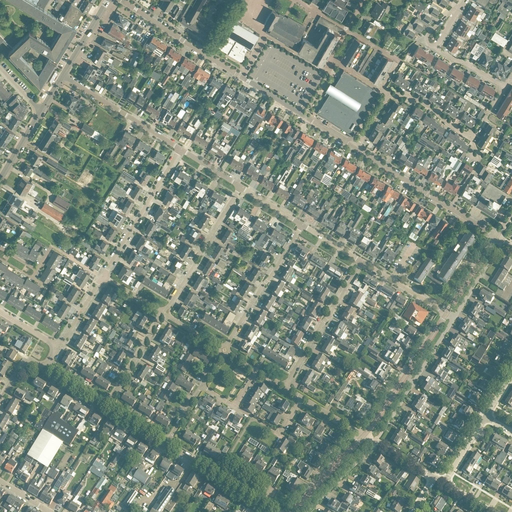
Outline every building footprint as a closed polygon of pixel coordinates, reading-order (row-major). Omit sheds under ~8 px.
[(58,60),(76,29),(68,24),(57,17),(37,5),(38,3),(45,7),(48,0),(10,0),(58,29),(52,39),(54,40),(51,45),(29,32),(13,47),(11,49),(9,52),(8,56),(40,90),(57,63),(50,59),(52,57),(56,59),(58,60)] [(69,0),(72,2),(87,12),(93,2),(89,0),(82,0),(81,4),(75,0),(69,0)] [(168,12),(170,9),(175,0),(163,0),(164,0),(160,7),(168,12)] [(171,15),(176,18),(185,3),(179,0),(175,0),(170,9),(173,11),(171,15)] [(186,25),(187,26),(205,37),(209,32),(193,22),(205,0),(190,0),(182,15),(179,21),(182,23),(183,23),(186,25)] [(348,9),(344,6),(334,0),(333,0),(327,0),(326,2),(324,1),(321,7),(335,15),(341,19),(348,9)] [(477,0),(476,3),(489,11),(492,12),(495,6),(494,5),(491,9),(479,2),(480,1),(484,4),(486,0),(491,0),(496,2),(496,0),(477,0)] [(497,9),(501,12),(505,5),(503,5),(505,2),(506,0),(502,0),(503,0),(497,9)] [(511,3),(511,0),(506,0),(505,2),(503,5),(505,5),(501,12),(505,15),(511,3)] [(418,1),(416,4),(417,5),(424,9),(436,16),(439,11),(440,12),(442,9),(432,2),(431,3),(428,8),(425,6),(425,5),(418,1)] [(87,12),(72,2),(71,3),(69,7),(70,7),(67,13),(79,21),(81,18),(79,17),(81,13),(83,14),(85,11),(87,12)] [(377,3),(371,13),(379,18),(384,10),(387,12),(391,6),(384,2),(382,5),(377,3)] [(472,5),(468,10),(481,18),(482,16),(481,14),(485,9),(477,4),(475,7),(472,5)] [(417,5),(415,7),(422,12),(420,15),(417,13),(416,15),(428,23),(431,18),(432,19),(434,16),(436,16),(424,9),(417,5)] [(272,10),(270,13),(264,24),(271,28),(269,32),(294,47),(306,27),(288,17),(287,18),(279,13),(279,14),(272,10)] [(481,18),(468,10),(465,16),(468,18),(467,20),(475,25),(478,20),(476,17),(477,16),(480,18),(481,18)] [(68,24),(69,22),(74,25),(75,23),(77,24),(79,21),(67,13),(65,15),(60,12),(57,17),(68,24)] [(119,14),(115,21),(123,26),(121,29),(121,31),(128,35),(134,24),(131,22),(128,19),(119,14)] [(298,51),(319,63),(322,65),(338,36),(339,37),(341,33),(341,32),(343,29),(320,16),(315,24),(325,30),(316,45),(305,38),(299,48),(299,49),(298,51)] [(259,34),(235,18),(226,34),(228,35),(222,45),(221,44),(218,48),(218,47),(240,60),(240,61),(241,61),(242,60),(243,59),(243,54),(242,53),(243,51),(244,52),(246,48),(250,50),(259,34)] [(408,25),(420,32),(423,27),(424,28),(426,25),(416,18),(412,24),(409,22),(408,25)] [(366,20),(360,30),(371,37),(372,37),(371,36),(377,27),(375,25),(369,22),(366,20)] [(462,20),(459,26),(471,33),(467,31),(469,29),(472,30),(475,25),(467,20),(466,22),(462,20)] [(118,26),(113,23),(108,33),(124,43),(128,35),(121,31),(121,29),(118,27),(118,26)] [(420,32),(408,25),(403,33),(412,39),(415,34),(416,35),(418,31),(420,32)] [(471,33),(459,26),(456,31),(459,33),(458,36),(465,41),(468,36),(470,35),(471,33)] [(505,46),(509,39),(495,31),(491,39),(505,46)] [(0,42),(2,40),(11,49),(13,47),(4,39),(0,34),(0,42)] [(160,41),(153,36),(150,41),(147,39),(142,47),(145,49),(146,46),(153,51),(160,41)] [(453,36),(449,42),(458,47),(459,45),(462,46),(465,41),(458,36),(456,38),(453,36)] [(354,37),(351,42),(360,47),(363,42),(354,37)] [(140,54),(135,52),(127,48),(105,38),(101,45),(109,50),(111,46),(116,48),(121,50),(120,51),(128,56),(130,53),(133,55),(132,58),(138,61),(140,54)] [(478,57),(480,54),(484,47),(487,43),(483,40),(480,45),(474,54),(478,57)] [(161,55),(167,45),(160,41),(153,51),(159,55),(160,56),(161,55)] [(358,52),(360,47),(351,42),(349,46),(358,52)] [(458,47),(449,42),(446,47),(449,49),(448,52),(456,56),(459,51),(457,49),(458,47)] [(470,52),(474,54),(480,45),(476,42),(470,52)] [(349,46),(346,51),(355,56),(358,52),(349,46)] [(416,57),(418,58),(423,49),(422,48),(418,46),(414,54),(417,56),(416,57)] [(100,47),(96,53),(103,57),(103,58),(107,60),(109,57),(105,55),(107,52),(100,47)] [(485,53),(487,50),(484,47),(480,54),(483,56),(479,62),(479,63),(479,64),(482,65),(486,67),(492,57),(485,53)] [(176,51),(176,50),(172,48),(171,48),(165,56),(168,58),(166,62),(168,64),(169,62),(176,51)] [(423,49),(418,58),(422,61),(428,51),(427,51),(428,50),(425,48),(425,49),(423,49)] [(177,61),(181,55),(176,51),(169,62),(168,64),(165,68),(167,69),(167,68),(168,68),(170,65),(171,65),(175,59),(177,61)] [(352,61),(355,56),(346,51),(343,56),(352,61)] [(430,52),(428,51),(422,61),(427,64),(426,66),(429,68),(431,64),(434,59),(433,58),(433,57),(432,56),(433,55),(430,53),(430,52)] [(103,57),(96,53),(92,60),(99,64),(101,62),(102,62),(105,64),(107,60),(103,58),(103,57)] [(157,63),(157,64),(163,56),(161,55),(160,56),(159,55),(154,62),(153,64),(155,65),(157,63)] [(380,59),(389,65),(392,60),(383,55),(380,59)] [(352,61),(343,56),(342,57),(341,57),(340,59),(341,59),(340,60),(349,66),(350,65),(351,66),(353,62),(354,62),(352,61)] [(183,72),(190,61),(185,57),(181,63),(182,63),(180,67),(179,69),(183,72)] [(115,58),(111,63),(118,67),(121,62),(115,58)] [(137,62),(138,61),(132,58),(131,59),(129,63),(135,66),(137,62)] [(434,59),(431,64),(437,68),(436,69),(438,70),(443,61),(438,58),(437,60),(434,59)] [(386,70),(389,65),(380,59),(377,64),(386,70)] [(192,70),(196,64),(190,61),(183,72),(186,74),(189,68),(192,70)] [(448,64),(443,61),(438,70),(440,72),(441,74),(444,76),(446,73),(449,68),(447,66),(448,64)] [(493,68),(491,70),(497,74),(503,64),(503,63),(502,65),(497,61),(496,63),(493,61),(490,66),(493,68)] [(97,77),(102,69),(98,67),(97,69),(90,64),(86,70),(93,75),(94,74),(97,77)] [(375,69),(384,74),(386,70),(377,64),(375,69)] [(509,67),(503,64),(497,74),(498,73),(503,76),(504,75),(505,75),(506,72),(509,67)] [(107,69),(111,72),(113,73),(115,74),(117,72),(108,66),(107,69)] [(204,70),(199,66),(194,74),(197,76),(199,77),(204,70)] [(451,78),(453,80),(459,70),(454,67),(452,69),(449,68),(446,73),(444,76),(450,80),(451,78)] [(199,77),(205,81),(210,74),(208,72),(208,71),(205,69),(204,70),(199,77)] [(381,79),(384,74),(375,69),(372,73),(381,79)] [(96,79),(92,77),(93,75),(86,70),(83,75),(94,82),(96,79)] [(153,70),(150,75),(157,80),(161,75),(153,70)] [(319,108),(316,113),(347,132),(351,134),(352,135),(355,130),(354,130),(355,129),(360,121),(365,113),(368,107),(376,96),(376,97),(379,92),(346,71),(343,70),(341,74),(341,75),(339,78),(334,85),(334,86),(333,87),(332,88),(333,88),(331,91),(331,90),(330,92),(329,93),(320,108),(319,108)] [(413,81),(416,76),(419,71),(416,70),(411,79),(413,81)] [(464,73),(459,70),(453,80),(455,81),(456,83),(460,85),(462,82),(465,77),(462,75),(464,73)] [(419,71),(416,76),(413,81),(416,82),(418,80),(422,73),(419,71)] [(397,77),(394,81),(400,85),(405,76),(398,72),(396,75),(396,76),(397,77)] [(167,73),(161,82),(164,84),(170,76),(167,73)] [(369,78),(378,84),(381,79),(372,73),(369,78)] [(184,85),(190,76),(187,74),(181,83),(184,85)] [(469,87),(475,77),(470,74),(467,78),(465,77),(462,82),(464,84),(467,86),(469,87)] [(193,78),(190,76),(184,85),(186,87),(187,87),(193,78)] [(207,96),(208,93),(218,79),(213,76),(209,83),(211,84),(204,94),(207,96)] [(405,76),(400,85),(405,88),(410,82),(406,79),(407,78),(405,76)] [(477,92),(481,84),(478,83),(480,80),(475,77),(469,87),(467,90),(472,92),(471,93),(474,95),(477,92)] [(218,88),(222,81),(218,79),(208,93),(211,95),(216,88),(218,88)] [(412,88),(418,92),(422,85),(419,83),(420,81),(418,80),(416,82),(412,88)] [(484,86),(481,84),(477,92),(484,96),(490,86),(485,83),(484,86)] [(116,95),(120,97),(124,90),(113,84),(109,90),(116,94),(116,95)] [(219,107),(222,102),(231,87),(226,84),(222,91),(223,92),(216,105),(219,107)] [(423,84),(422,85),(418,92),(423,95),(426,91),(429,93),(433,86),(429,84),(429,85),(428,85),(427,85),(426,86),(423,84)] [(494,92),(495,89),(490,86),(484,96),(486,97),(492,100),(494,97),(491,96),(494,92)] [(226,105),(236,90),(231,87),(222,102),(226,105)] [(9,93),(6,89),(0,94),(5,100),(12,93),(11,92),(9,93)] [(126,99),(131,102),(133,103),(139,94),(140,91),(137,90),(136,92),(132,89),(126,99)] [(441,95),(439,93),(434,102),(440,105),(443,100),(445,101),(452,91),(449,89),(443,98),(440,96),(441,95)] [(455,93),(452,91),(445,101),(448,103),(444,109),(446,111),(445,112),(449,114),(449,113),(454,106),(450,104),(451,102),(449,101),(455,93)] [(244,99),(245,96),(239,92),(237,95),(235,93),(229,103),(237,108),(244,99)] [(437,92),(436,94),(433,92),(428,98),(434,102),(439,93),(437,92)] [(15,96),(13,94),(2,104),(4,106),(15,96)] [(85,104),(84,105),(80,103),(80,104),(78,103),(81,99),(78,97),(74,95),(73,96),(70,94),(67,99),(82,108),(90,113),(93,109),(85,104)] [(139,94),(133,103),(140,107),(145,98),(139,94)] [(21,100),(16,96),(9,103),(16,111),(15,113),(23,118),(29,109),(25,108),(27,105),(21,102),(21,103),(19,102),(21,100)] [(166,107),(170,100),(171,98),(168,96),(163,105),(166,107)] [(249,115),(256,103),(248,98),(247,101),(244,99),(237,108),(249,115)] [(70,109),(73,111),(75,107),(77,108),(77,109),(81,111),(82,108),(67,99),(64,103),(71,108),(70,109)] [(458,112),(460,114),(465,106),(468,101),(465,99),(460,108),(458,106),(457,108),(454,106),(449,113),(455,116),(458,112)] [(502,104),(509,109),(511,104),(504,100),(502,104)] [(144,110),(150,114),(154,108),(151,106),(153,103),(150,101),(144,110)] [(391,108),(396,111),(397,112),(401,105),(395,101),(391,108)] [(471,103),(468,101),(465,106),(460,114),(463,109),(466,111),(471,103)] [(502,104),(499,109),(506,113),(509,109),(502,104)] [(154,108),(150,114),(156,117),(162,108),(159,106),(157,110),(154,108)] [(262,116),(264,112),(263,112),(265,109),(261,106),(261,107),(260,106),(258,108),(256,112),(255,111),(248,122),(254,125),(251,130),(252,131),(255,133),(264,117),(262,116)] [(390,107),(386,113),(392,117),(396,111),(391,108),(390,107)] [(405,118),(404,121),(402,123),(401,124),(405,126),(411,116),(413,118),(414,116),(418,118),(423,111),(416,107),(411,114),(409,113),(405,118)] [(507,120),(505,116),(506,113),(499,109),(496,114),(500,116),(499,118),(505,122),(507,120)] [(166,124),(170,118),(167,116),(170,112),(167,110),(160,120),(163,122),(163,123),(165,124),(166,124)] [(274,114),(272,113),(270,111),(265,118),(270,121),(269,123),(271,124),(272,123),(275,117),(273,116),(274,114)] [(75,112),(73,115),(81,120),(83,117),(75,112)] [(388,123),(392,117),(386,113),(382,120),(388,123)] [(460,119),(466,123),(471,114),(468,113),(467,115),(464,113),(460,119)] [(422,120),(428,124),(432,118),(426,114),(422,120)] [(476,118),(471,114),(466,123),(471,126),(476,118)] [(8,119),(18,125),(21,120),(15,115),(13,118),(12,118),(10,116),(8,119)] [(170,118),(166,124),(172,127),(178,118),(175,116),(173,120),(170,118)] [(2,122),(15,130),(18,125),(8,119),(5,117),(2,122)] [(275,117),(272,123),(271,124),(273,125),(274,124),(278,127),(283,120),(278,117),(277,119),(275,117)] [(55,118),(49,127),(57,132),(61,125),(69,130),(71,125),(64,120),(62,123),(55,118)] [(119,123),(111,118),(101,133),(106,136),(106,135),(105,135),(110,127),(114,130),(116,132),(113,136),(117,138),(124,128),(118,125),(119,123)] [(198,118),(194,125),(197,127),(202,121),(198,118)] [(439,123),(432,118),(428,124),(435,128),(438,124),(439,123)] [(176,130),(182,134),(186,128),(183,126),(185,122),(182,121),(176,130)] [(224,121),(220,127),(223,129),(223,130),(223,131),(224,130),(228,132),(232,126),(224,121)] [(287,134),(291,128),(290,127),(291,125),(286,122),(282,129),(286,131),(285,133),(287,134)] [(385,132),(388,127),(381,123),(380,124),(378,122),(369,137),(373,140),(371,142),(375,144),(383,130),(385,132)] [(85,123),(81,129),(91,135),(95,129),(85,123)] [(496,129),(494,127),(489,123),(484,130),(486,131),(492,135),(493,135),(496,129)] [(444,128),(438,124),(435,128),(433,131),(440,135),(444,128)] [(186,128),(182,134),(188,137),(194,128),(191,126),(189,129),(186,128)] [(228,132),(227,133),(230,134),(232,132),(237,136),(240,131),(232,126),(228,132)] [(0,129),(11,137),(14,133),(6,128),(4,130),(0,127),(0,129)] [(295,137),(299,130),(295,127),(293,129),(291,128),(287,134),(286,136),(286,137),(290,140),(293,136),(295,137)] [(391,129),(388,127),(385,132),(380,140),(383,141),(379,147),(384,151),(390,142),(390,141),(386,139),(386,140),(385,139),(391,129)] [(0,133),(2,134),(1,136),(9,141),(8,141),(11,137),(0,129),(0,133)] [(56,134),(48,129),(38,146),(46,151),(53,139),(58,142),(61,139),(55,135),(56,134)] [(119,141),(124,144),(130,134),(131,133),(128,131),(127,132),(125,130),(119,141)] [(192,140),(198,144),(202,138),(199,136),(201,132),(198,131),(192,140)] [(446,137),(452,141),(456,135),(450,131),(446,137)] [(486,131),(482,137),(488,141),(492,135),(486,131)] [(299,143),(302,145),(308,135),(303,132),(299,138),(301,139),(299,143)] [(130,146),(136,137),(130,134),(124,144),(127,146),(128,144),(130,146)] [(9,141),(1,136),(0,135),(0,144),(5,147),(9,141)] [(102,135),(101,137),(111,144),(113,141),(102,135)] [(310,145),(314,139),(308,135),(302,145),(298,151),(302,154),(306,148),(304,147),(307,143),(310,145)] [(425,145),(428,140),(420,135),(416,142),(424,146),(425,145)] [(463,140),(456,135),(452,141),(459,145),(462,141),(463,140)] [(202,138),(198,144),(204,147),(210,138),(207,136),(205,140),(202,138)] [(398,159),(404,162),(409,154),(406,152),(407,151),(406,145),(404,144),(408,138),(405,136),(404,137),(399,145),(398,147),(403,150),(401,153),(400,156),(398,159)] [(484,147),(488,141),(482,137),(478,143),(484,147)] [(498,143),(497,145),(501,148),(505,141),(501,139),(500,140),(498,143)] [(138,147),(142,149),(146,143),(140,140),(136,146),(134,149),(136,151),(138,147)] [(253,140),(250,145),(254,148),(258,143),(253,140)] [(436,144),(428,140),(425,145),(433,149),(433,148),(436,144)] [(214,141),(208,150),(214,154),(218,148),(220,144),(217,142),(214,141)] [(310,158),(313,160),(322,144),(323,143),(322,144),(317,141),(313,147),(316,148),(310,158)] [(462,141),(459,145),(458,147),(464,151),(468,145),(462,141)] [(118,145),(114,142),(108,152),(112,154),(118,145)] [(393,144),(390,142),(384,151),(390,154),(396,144),(394,142),(393,144)] [(151,147),(146,143),(142,149),(144,151),(142,154),(145,156),(147,153),(151,147)] [(218,148),(214,154),(220,157),(224,152),(226,153),(231,146),(226,143),(224,147),(220,144),(218,148)] [(322,144),(313,160),(312,161),(316,163),(319,157),(322,152),(324,154),(328,148),(325,146),(325,145),(323,143),(322,144)] [(291,146),(284,158),(287,160),(294,148),(291,146)] [(123,156),(126,158),(132,149),(129,147),(123,156)] [(132,149),(126,158),(131,161),(133,162),(136,159),(131,156),(135,151),(132,149)] [(157,151),(154,149),(149,157),(153,160),(155,157),(157,158),(155,161),(160,164),(165,155),(157,151)] [(229,163),(235,166),(240,157),(236,154),(238,151),(235,149),(232,154),(235,156),(234,158),(233,157),(229,163)] [(58,160),(60,156),(52,150),(49,154),(58,160)] [(265,154),(271,158),(274,153),(269,150),(265,154)] [(328,167),(338,152),(335,150),(334,152),(331,150),(327,156),(329,157),(324,165),(328,167)] [(42,157),(34,152),(29,161),(37,165),(42,157)] [(340,153),(338,152),(328,167),(327,169),(331,171),(334,166),(333,165),(336,161),(338,162),(342,157),(339,155),(340,153)] [(407,164),(410,166),(415,158),(409,154),(404,162),(404,163),(406,164),(407,164)] [(490,162),(495,166),(495,165),(497,166),(501,159),(495,155),(490,162)] [(427,158),(419,171),(424,175),(428,170),(425,168),(432,158),(428,156),(427,158)] [(452,161),(449,165),(452,167),(457,159),(458,158),(455,156),(454,157),(452,161)] [(48,157),(46,161),(55,167),(58,163),(48,157)] [(245,162),(247,164),(249,160),(247,159),(246,161),(240,157),(235,166),(240,170),(245,162)] [(299,166),(302,162),(295,157),(292,162),(299,166)] [(419,159),(413,168),(419,171),(427,158),(425,157),(424,158),(422,157),(420,160),(419,159)] [(127,166),(131,161),(126,158),(122,163),(127,166)] [(343,175),(345,172),(351,162),(345,159),(342,165),(345,167),(345,168),(344,168),(341,174),(343,175)] [(428,177),(434,181),(441,168),(445,162),(440,159),(436,165),(438,166),(433,173),(431,172),(428,177)] [(452,167),(452,168),(457,171),(462,162),(457,159),(452,167)] [(309,166),(302,162),(299,166),(306,171),(309,166)] [(353,171),(356,165),(351,162),(345,172),(347,174),(348,171),(351,173),(352,171),(353,171)] [(485,169),(485,170),(491,173),(493,171),(492,170),(495,166),(490,162),(486,170),(485,169)] [(248,167),(245,173),(250,176),(255,168),(256,166),(251,163),(249,166),(248,167)] [(462,168),(470,173),(473,167),(465,163),(462,168)] [(486,166),(480,163),(476,171),(481,174),(486,166)] [(43,171),(35,166),(34,168),(27,164),(23,172),(30,176),(32,171),(41,176),(45,178),(47,174),(43,171)] [(61,165),(59,169),(65,173),(68,169),(61,165)] [(306,171),(313,175),(316,171),(309,166),(306,171)] [(356,186),(357,185),(365,171),(360,167),(356,173),(359,175),(353,184),(356,186)] [(260,171),(255,168),(250,176),(255,179),(260,171),(262,173),(264,170),(262,168),(260,171)] [(441,168),(434,181),(439,184),(443,179),(440,177),(442,174),(444,170),(441,168)] [(140,174),(142,176),(148,179),(151,174),(143,169),(140,174)] [(124,170),(122,173),(135,181),(137,178),(124,170)] [(175,170),(171,177),(180,182),(180,181),(182,179),(185,173),(186,172),(183,170),(182,171),(180,170),(179,172),(175,170)] [(260,182),(265,185),(269,180),(270,178),(268,176),(270,173),(264,170),(262,173),(265,174),(260,182)] [(317,170),(316,171),(313,175),(320,180),(324,174),(317,170)] [(480,177),(483,179),(486,181),(491,173),(485,170),(480,177)] [(86,171),(79,181),(84,184),(91,174),(86,171)] [(367,180),(371,174),(365,171),(357,185),(359,187),(364,179),(367,180)] [(182,179),(180,181),(184,184),(186,185),(183,189),(186,191),(190,185),(187,183),(188,182),(187,182),(190,176),(188,175),(189,174),(186,172),(185,173),(182,179)] [(325,172),(324,174),(320,180),(328,184),(332,177),(325,172)] [(133,184),(135,181),(122,173),(120,176),(133,184)] [(138,180),(145,184),(148,179),(142,176),(140,174),(137,179),(138,180)] [(372,192),(372,191),(379,180),(374,176),(366,188),(369,190),(372,192)] [(19,186),(27,192),(35,196),(36,195),(38,192),(32,188),(31,186),(33,184),(22,178),(18,185),(19,186)] [(486,181),(483,179),(480,183),(483,185),(483,186),(484,187),(485,188),(489,182),(486,181)] [(190,185),(186,191),(188,193),(191,189),(196,192),(198,189),(202,183),(197,180),(193,187),(190,185)] [(265,185),(270,189),(274,183),(269,180),(265,185)] [(379,180),(372,191),(375,192),(378,187),(381,189),(385,183),(379,180)] [(448,190),(454,181),(452,184),(446,181),(443,186),(448,190)] [(455,182),(454,181),(448,190),(449,190),(449,191),(450,192),(451,192),(454,194),(458,188),(457,188),(459,185),(455,182)] [(503,189),(509,192),(511,187),(511,186),(507,183),(503,181),(499,187),(503,189)] [(198,189),(196,192),(202,195),(199,200),(202,202),(206,196),(207,194),(204,192),(207,187),(202,183),(198,189)] [(115,184),(114,187),(124,193),(126,195),(128,193),(126,192),(126,191),(115,184)] [(131,184),(129,187),(132,188),(139,193),(143,188),(137,184),(135,187),(131,184)] [(341,194),(344,189),(337,184),(334,189),(341,194)] [(387,200),(390,195),(394,189),(388,185),(384,191),(388,193),(384,198),(387,200)] [(27,192),(19,186),(16,191),(25,196),(27,192)] [(275,192),(280,195),(284,189),(279,186),(275,192)] [(114,187),(111,191),(122,197),(122,196),(124,193),(114,187)] [(126,191),(126,192),(128,193),(136,198),(139,193),(132,188),(129,187),(126,191)] [(289,192),(284,189),(280,195),(286,198),(289,192)] [(307,213),(310,215),(316,205),(313,203),(318,195),(317,195),(318,191),(316,189),(314,192),(308,202),(310,203),(306,211),(308,212),(307,213)] [(351,194),(344,189),(341,194),(348,198),(351,194)] [(395,198),(399,192),(394,189),(390,195),(387,200),(385,202),(388,204),(393,196),(395,198)] [(460,195),(468,199),(472,193),(468,191),(468,192),(464,189),(460,195)] [(167,194),(166,196),(171,200),(174,201),(175,202),(178,196),(175,193),(174,194),(168,190),(166,193),(167,194)] [(306,200),(301,196),(296,204),(301,208),(306,200),(308,202),(314,192),(311,190),(306,197),(307,197),(306,200)] [(213,202),(215,200),(219,194),(214,191),(210,197),(212,198),(210,201),(213,202)] [(296,192),(290,201),(296,204),(301,196),(301,195),(296,192)] [(13,193),(9,200),(15,204),(19,206),(23,199),(13,193)] [(468,199),(475,204),(478,199),(475,196),(475,195),(472,193),(468,199)] [(224,197),(219,194),(215,200),(213,202),(213,203),(218,206),(217,209),(220,211),(225,203),(222,201),(224,197)] [(358,198),(351,194),(348,198),(355,202),(358,198)] [(399,214),(404,207),(408,200),(406,199),(407,197),(402,194),(398,201),(401,203),(396,212),(399,214)] [(481,194),(478,199),(475,204),(493,216),(497,210),(490,206),(492,202),(488,199),(489,199),(481,194)] [(57,195),(52,203),(66,211),(71,203),(57,195)] [(166,196),(163,201),(171,206),(174,201),(171,200),(166,196)] [(122,198),(121,201),(123,202),(131,207),(134,202),(128,198),(127,197),(125,197),(124,197),(123,199),(122,198)] [(366,200),(363,199),(363,198),(361,202),(358,200),(356,203),(362,207),(364,203),(366,200)] [(411,209),(415,202),(411,200),(410,202),(408,200),(404,207),(406,208),(407,207),(411,209)] [(12,204),(8,201),(2,211),(19,222),(22,218),(12,211),(15,206),(12,204)] [(123,202),(120,207),(122,208),(122,209),(128,212),(131,207),(123,202)] [(45,203),(41,209),(59,221),(63,214),(45,203)] [(364,203),(362,207),(369,212),(371,208),(364,203)] [(390,203),(384,214),(387,216),(393,205),(390,203)] [(317,205),(316,205),(310,215),(311,214),(316,217),(321,210),(319,208),(317,210),(315,208),(317,205)] [(423,207),(419,205),(414,211),(419,214),(418,216),(420,217),(424,211),(422,209),(423,207)] [(160,206),(157,211),(168,218),(169,216),(166,214),(168,211),(160,206)] [(240,219),(245,210),(240,207),(236,213),(234,217),(236,218),(238,214),(241,216),(239,219),(240,219)] [(113,209),(111,213),(113,215),(115,216),(123,220),(126,215),(121,212),(122,211),(118,208),(116,211),(113,209)] [(361,209),(354,221),(351,225),(353,227),(355,228),(365,212),(361,209)] [(247,219),(250,213),(245,210),(240,219),(244,222),(241,227),(245,230),(250,221),(247,219)] [(426,212),(424,211),(420,217),(422,219),(423,217),(428,220),(432,213),(427,210),(426,212)] [(168,218),(157,211),(154,216),(159,220),(161,217),(166,221),(168,218)] [(320,222),(325,225),(329,219),(326,217),(329,213),(326,212),(320,222)] [(402,219),(405,221),(406,222),(411,214),(407,212),(402,219)] [(100,213),(98,215),(110,222),(111,220),(100,213)] [(201,219),(207,222),(210,217),(204,213),(201,219)] [(6,219),(0,215),(0,229),(5,221),(12,226),(14,223),(7,219),(6,219)] [(108,225),(110,222),(98,215),(96,218),(108,225)] [(331,215),(329,219),(325,225),(331,228),(337,218),(334,217),(331,215)] [(391,225),(395,219),(388,215),(385,221),(391,225)] [(440,218),(435,215),(431,221),(433,223),(430,229),(432,231),(440,218)] [(115,216),(112,221),(113,222),(119,226),(123,220),(115,216)] [(257,230),(258,227),(262,221),(257,218),(251,226),(257,230)] [(203,228),(207,222),(201,219),(197,224),(203,228)] [(443,230),(447,222),(442,219),(438,226),(437,226),(431,237),(435,239),(440,232),(439,231),(441,228),(443,230)] [(155,226),(157,224),(150,220),(148,223),(149,224),(148,226),(153,229),(155,230),(157,228),(155,226)] [(24,221),(22,224),(33,231),(35,228),(24,221)] [(262,232),(267,224),(262,221),(258,227),(257,230),(260,232),(261,231),(262,232)] [(341,221),(334,231),(341,235),(346,226),(346,224),(341,221)] [(249,223),(242,234),(248,238),(250,235),(247,234),(251,228),(250,227),(251,225),(249,223)] [(172,230),(166,226),(164,225),(161,224),(159,226),(171,233),(172,230)] [(107,230),(109,231),(114,234),(117,229),(110,225),(108,228),(105,225),(103,228),(107,230)] [(153,229),(148,226),(145,231),(150,234),(153,229)] [(193,227),(189,232),(192,234),(198,237),(201,232),(195,228),(193,227),(193,226),(193,227)] [(353,227),(346,238),(353,242),(357,237),(356,236),(358,235),(360,236),(360,235),(362,232),(355,228),(353,227)] [(228,228),(225,234),(233,239),(235,236),(232,235),(234,232),(228,228)] [(274,228),(272,232),(270,234),(269,237),(271,238),(270,239),(271,239),(269,242),(272,243),(274,239),(279,232),(274,228)] [(361,238),(357,245),(358,245),(363,248),(366,244),(368,245),(371,239),(364,235),(367,230),(364,228),(360,235),(362,237),(361,238)] [(23,230),(20,235),(23,238),(25,235),(29,237),(31,235),(23,230)] [(104,235),(111,240),(114,234),(109,231),(107,230),(104,235)] [(251,240),(248,238),(242,234),(238,232),(236,235),(242,239),(242,238),(247,241),(247,242),(249,243),(251,240)] [(256,243),(259,245),(266,234),(263,232),(256,243)] [(284,235),(279,232),(274,239),(282,244),(285,239),(283,237),(284,235)] [(416,241),(419,236),(412,232),(409,236),(416,241)] [(192,234),(188,239),(194,243),(198,237),(192,234)] [(236,241),(233,239),(225,234),(221,240),(227,243),(229,240),(234,244),(236,241)] [(269,236),(266,234),(259,245),(262,246),(269,236)] [(142,235),(139,240),(148,246),(151,248),(153,246),(148,242),(149,240),(142,235)] [(180,247),(183,248),(189,252),(192,246),(184,241),(185,239),(178,235),(178,236),(181,237),(179,240),(183,242),(180,247)] [(468,236),(469,236),(468,236),(466,239),(465,238),(457,248),(453,254),(454,254),(439,275),(431,269),(434,265),(434,264),(434,265),(427,260),(422,267),(421,266),(421,265),(418,262),(410,271),(413,274),(414,273),(416,276),(414,280),(421,285),(426,277),(440,286),(443,282),(446,285),(445,285),(446,285),(464,258),(466,259),(465,259),(466,257),(467,257),(465,256),(476,241),(475,241),(468,236)] [(437,237),(432,244),(436,247),(440,239),(437,237)] [(82,239),(80,242),(93,250),(94,247),(82,239)] [(71,248),(69,252),(75,256),(78,251),(76,249),(77,246),(74,244),(68,240),(66,245),(71,248)] [(103,240),(100,245),(106,248),(109,243),(103,240)] [(139,240),(136,245),(140,248),(138,250),(143,253),(146,255),(147,256),(149,253),(145,251),(148,246),(139,240)] [(373,241),(367,251),(375,256),(377,253),(377,252),(378,250),(379,248),(380,247),(377,246),(378,244),(376,243),(373,241)] [(13,250),(20,254),(24,247),(18,242),(13,250)] [(94,248),(103,254),(106,248),(100,245),(98,243),(94,248)] [(219,244),(215,249),(224,255),(227,249),(219,244)] [(295,259),(297,260),(304,249),(299,246),(294,255),(297,256),(295,259)] [(26,258),(27,256),(31,250),(24,247),(20,254),(26,258)] [(163,247),(162,249),(174,257),(176,254),(172,252),(167,249),(163,247)] [(385,251),(380,259),(388,264),(393,256),(395,258),(400,250),(397,248),(394,252),(387,247),(384,251),(385,251)] [(32,248),(31,250),(27,256),(30,258),(34,260),(39,253),(32,248)] [(185,257),(189,252),(183,248),(179,254),(185,257)] [(224,255),(215,249),(212,255),(218,259),(219,256),(225,260),(227,257),(224,255)] [(303,267),(307,261),(305,260),(309,253),(304,249),(297,260),(298,258),(302,261),(300,265),(303,267)] [(141,254),(133,250),(130,255),(138,260),(140,261),(141,260),(138,258),(141,254)] [(240,258),(241,255),(242,255),(233,250),(231,253),(240,258)] [(54,251),(50,257),(58,262),(62,256),(54,251)] [(261,257),(267,260),(270,255),(264,251),(261,257)] [(88,257),(97,262),(100,257),(95,254),(93,256),(90,254),(88,257)] [(130,255),(127,260),(135,265),(138,260),(130,255)] [(250,270),(258,275),(261,269),(253,265),(254,263),(248,259),(244,257),(241,255),(240,258),(248,262),(245,267),(250,270)] [(316,268),(317,265),(321,260),(314,256),(309,264),(316,268)] [(48,265),(54,269),(56,270),(59,272),(60,269),(55,266),(58,262),(50,257),(46,264),(48,265)] [(97,262),(88,257),(84,264),(88,266),(89,264),(94,267),(97,262)] [(174,263),(180,267),(183,261),(177,257),(174,263)] [(263,266),(267,260),(261,257),(257,263),(263,266)] [(209,259),(206,265),(212,268),(215,263),(209,259)] [(494,279),(491,284),(499,288),(503,291),(506,287),(501,284),(504,279),(508,273),(511,267),(511,262),(509,261),(506,259),(505,262),(502,267),(501,268),(495,278),(494,279)] [(324,269),(327,264),(321,260),(317,265),(324,269)] [(176,272),(180,267),(174,263),(170,261),(168,265),(171,267),(170,269),(176,272)] [(129,275),(132,270),(124,264),(121,270),(129,275)] [(56,270),(54,269),(48,265),(44,272),(52,276),(56,270)] [(136,265),(134,268),(145,275),(150,267),(147,265),(145,269),(139,265),(139,267),(136,265)] [(212,268),(206,265),(202,271),(208,274),(210,271),(213,273),(215,270),(212,268)] [(327,273),(334,277),(338,270),(332,266),(327,273)] [(232,270),(241,275),(245,278),(247,275),(234,267),(232,270)] [(6,284),(8,280),(13,272),(7,268),(2,276),(6,279),(4,282),(6,284)] [(145,275),(134,268),(133,271),(144,277),(145,275)] [(287,268),(284,273),(293,279),(294,278),(292,277),(295,273),(293,272),(293,271),(287,268)] [(83,270),(80,276),(86,280),(90,274),(83,270)] [(129,275),(121,270),(118,275),(126,280),(129,275)] [(254,281),(258,275),(250,270),(247,276),(254,281)] [(334,277),(337,279),(335,282),(340,285),(344,279),(341,277),(343,274),(338,270),(334,277)] [(297,271),(295,273),(305,280),(305,279),(308,281),(309,279),(297,271)] [(20,276),(13,272),(8,280),(15,284),(20,276)] [(44,272),(40,278),(48,283),(52,276),(44,272)] [(286,282),(290,284),(293,279),(284,273),(283,273),(281,276),(282,276),(280,279),(286,283),(286,282)] [(141,281),(147,285),(151,279),(145,275),(144,277),(141,281)] [(208,280),(200,275),(196,280),(205,285),(207,287),(208,284),(206,283),(208,280)] [(21,288),(22,287),(26,280),(20,276),(15,284),(21,288)] [(83,286),(86,280),(80,276),(76,282),(83,286)] [(223,286),(223,285),(224,284),(219,280),(213,276),(212,279),(219,283),(223,286)] [(369,288),(373,280),(367,276),(362,284),(369,288)] [(321,280),(318,284),(321,285),(327,288),(328,286),(323,282),(325,279),(322,277),(321,280)] [(27,278),(26,280),(22,287),(29,291),(34,282),(27,278)] [(147,285),(153,288),(157,282),(158,280),(154,278),(153,280),(151,279),(147,285)] [(205,285),(196,280),(193,286),(201,291),(205,285)] [(381,288),(377,286),(379,284),(373,280),(369,288),(374,291),(374,290),(378,293),(381,288)] [(243,286),(249,290),(252,284),(246,281),(243,286)] [(40,286),(34,282),(29,291),(26,296),(29,297),(31,294),(30,294),(31,292),(35,295),(40,286)] [(162,286),(157,282),(153,288),(159,292),(162,286)] [(223,285),(232,290),(236,292),(238,290),(225,282),(224,284),(223,285)] [(278,282),(275,288),(281,292),(283,293),(285,290),(282,288),(284,286),(278,282)] [(223,286),(219,283),(218,283),(219,284),(215,291),(214,291),(218,294),(223,286)] [(70,291),(77,295),(80,290),(74,286),(71,284),(67,290),(70,291)] [(162,286),(159,292),(165,295),(168,290),(162,286)] [(245,295),(249,290),(243,286),(240,292),(245,295)] [(394,293),(384,287),(383,289),(381,288),(378,293),(376,296),(377,297),(379,296),(386,300),(387,297),(390,300),(394,293)] [(281,292),(275,288),(272,294),(277,297),(281,292)] [(317,293),(320,294),(326,298),(329,293),(323,289),(322,291),(319,290),(317,293)] [(111,300),(115,294),(108,290),(105,296),(111,300)] [(199,295),(190,290),(187,296),(195,301),(199,295)] [(73,301),(77,295),(70,291),(67,297),(73,301)] [(491,303),(492,301),(494,298),(492,296),(493,295),(489,293),(488,294),(483,291),(480,296),(483,298),(483,299),(482,301),(486,303),(486,302),(488,304),(490,304),(491,303)] [(11,303),(14,305),(18,299),(11,294),(6,301),(10,304),(11,303)] [(310,302),(312,299),(305,295),(303,294),(301,296),(310,302)] [(317,300),(323,304),(326,298),(320,294),(317,300)] [(357,294),(353,299),(359,303),(363,297),(357,294)] [(234,301),(240,304),(243,299),(238,295),(234,301)] [(111,300),(105,296),(101,302),(110,307),(111,304),(109,303),(111,300)] [(196,301),(195,301),(187,296),(184,301),(192,307),(196,301)] [(407,301),(399,296),(396,302),(398,303),(397,305),(402,309),(403,307),(407,301)] [(207,304),(205,307),(208,308),(211,303),(212,301),(210,299),(207,297),(205,297),(203,301),(207,304)] [(275,301),(272,299),(269,297),(266,303),(272,306),(279,310),(280,309),(277,307),(277,306),(273,303),(275,301)] [(377,303),(373,301),(367,297),(365,302),(374,308),(377,303)] [(280,298),(278,300),(291,308),(293,305),(284,299),(283,300),(280,298)] [(363,305),(359,303),(353,299),(351,298),(348,303),(350,304),(356,308),(359,309),(360,310),(360,309),(363,305)] [(25,303),(18,299),(14,305),(17,307),(17,308),(20,310),(25,303)] [(290,311),(291,308),(278,300),(277,303),(281,305),(280,306),(290,311)] [(61,307),(67,311),(71,305),(64,301),(61,307)] [(236,310),(240,304),(234,301),(231,307),(236,310)] [(393,301),(391,304),(388,310),(391,312),(396,303),(393,301)] [(206,310),(208,308),(205,307),(197,302),(196,305),(200,307),(200,306),(206,310)] [(308,307),(311,309),(318,313),(321,307),(315,303),(314,304),(311,302),(308,307)] [(28,313),(31,315),(35,309),(30,306),(31,305),(29,303),(24,312),(27,314),(28,313)] [(270,309),(272,306),(266,303),(263,308),(268,312),(270,309)] [(484,309),(475,303),(472,308),(487,318),(488,316),(482,312),(484,309)] [(423,321),(427,315),(426,315),(420,312),(421,310),(422,310),(412,304),(405,314),(405,315),(405,316),(405,317),(405,318),(406,319),(406,320),(407,320),(414,324),(416,322),(417,323),(418,323),(419,323),(420,323),(421,323),(421,322),(422,322),(423,321)] [(99,305),(96,311),(102,315),(106,309),(99,305)] [(187,309),(181,305),(178,311),(184,315),(187,317),(190,311),(187,309)] [(64,317),(67,311),(61,307),(57,313),(64,317)] [(109,309),(115,313),(121,316),(123,314),(111,307),(109,309)] [(228,314),(234,318),(236,314),(224,307),(222,310),(228,314)] [(346,307),(343,312),(350,317),(354,311),(346,307)] [(504,318),(505,318),(494,311),(487,307),(485,310),(494,316),(496,313),(504,318)] [(496,307),(494,311),(505,318),(507,314),(496,307)] [(487,318),(472,308),(469,314),(475,318),(477,315),(483,319),(482,319),(487,322),(489,319),(487,318)] [(42,314),(35,309),(31,315),(35,317),(34,318),(38,320),(42,314)] [(318,313),(311,309),(308,314),(314,318),(316,319),(319,314),(317,313),(318,313)] [(358,312),(365,316),(369,318),(371,315),(367,312),(366,313),(360,309),(360,310),(359,309),(358,312)] [(102,315),(96,311),(92,317),(99,321),(102,315)] [(203,316),(202,318),(208,321),(211,316),(205,312),(203,316)] [(261,312),(257,317),(263,321),(266,315),(261,312)] [(350,317),(343,312),(339,318),(347,322),(348,321),(352,323),(354,319),(350,317)] [(148,319),(143,316),(141,319),(135,315),(134,318),(144,325),(148,319)] [(406,327),(407,325),(408,324),(396,315),(393,319),(406,327)] [(45,324),(49,326),(52,320),(45,316),(41,322),(45,325),(45,324)] [(208,321),(213,325),(217,319),(211,316),(208,321)] [(264,322),(263,321),(257,317),(254,323),(259,327),(260,326),(261,327),(264,322)] [(132,321),(137,324),(136,327),(141,330),(144,325),(134,318),(132,321)] [(300,321),(303,323),(309,327),(312,322),(306,318),(304,320),(302,318),(300,321)] [(213,325),(219,328),(223,323),(217,319),(213,325)] [(299,329),(305,333),(309,327),(303,323),(300,321),(299,321),(296,326),(285,319),(284,321),(295,328),(296,326),(299,328),(299,329)] [(465,319),(463,324),(475,332),(489,341),(492,343),(496,336),(497,335),(491,331),(488,337),(481,333),(473,327),(475,325),(472,323),(473,322),(469,319),(468,321),(465,319)] [(59,324),(52,320),(49,326),(52,328),(51,329),(55,331),(59,324)] [(90,320),(86,326),(93,330),(97,324),(90,320)] [(284,321),(283,322),(285,323),(284,325),(293,331),(295,328),(284,321)] [(100,324),(108,329),(112,331),(114,328),(112,326),(111,327),(101,322),(100,324)] [(130,328),(127,327),(119,322),(118,324),(121,325),(120,327),(128,332),(130,328)] [(347,325),(354,329),(357,331),(359,328),(349,322),(347,325)] [(229,326),(223,323),(219,328),(225,332),(229,326)] [(339,323),(335,328),(342,333),(346,327),(339,323)] [(106,333),(108,329),(100,324),(98,326),(102,329),(101,330),(106,333)] [(475,332),(463,324),(459,330),(466,334),(467,332),(469,333),(469,332),(473,335),(475,332)] [(0,329),(0,335),(2,332),(5,334),(8,328),(9,328),(6,326),(6,327),(3,325),(0,329)] [(410,335),(412,337),(416,332),(407,325),(406,327),(402,332),(409,337),(410,335)] [(93,330),(86,326),(83,332),(90,336),(93,330)] [(393,326),(391,329),(399,335),(401,332),(393,326)] [(251,327),(248,333),(254,336),(256,338),(260,333),(258,331),(251,327)] [(260,330),(262,330),(273,337),(273,336),(274,335),(262,327),(260,330)] [(166,330),(163,336),(171,340),(174,335),(176,336),(178,333),(171,328),(169,332),(166,330)] [(335,328),(332,334),(338,338),(336,340),(341,343),(349,349),(351,346),(348,344),(349,343),(343,339),(342,341),(339,339),(342,333),(335,328)] [(271,340),(272,339),(273,337),(262,330),(260,333),(271,340)] [(121,335),(128,340),(133,343),(137,337),(132,334),(130,337),(122,332),(121,335)] [(297,332),(294,338),(300,341),(303,336),(297,332)] [(509,340),(511,337),(502,332),(500,334),(504,336),(503,337),(509,340)] [(254,336),(248,333),(244,338),(251,342),(254,336)] [(32,343),(31,342),(30,342),(32,338),(25,334),(23,338),(23,337),(21,340),(17,337),(15,340),(21,344),(28,348),(32,343)] [(125,345),(130,348),(133,343),(128,340),(121,335),(119,338),(127,342),(125,345)] [(395,344),(395,345),(399,347),(400,344),(406,348),(406,347),(407,348),(408,345),(410,342),(400,335),(396,341),(396,342),(395,344)] [(456,335),(453,340),(465,347),(466,345),(461,342),(463,339),(456,335)] [(81,336),(77,341),(83,345),(87,339),(81,336)] [(171,340),(163,336),(159,341),(168,347),(170,344),(172,345),(174,343),(171,341),(171,340)] [(184,349),(189,340),(186,338),(181,347),(184,349)] [(301,342),(300,342),(300,341),(294,338),(291,343),(297,347),(297,346),(298,347),(301,342)] [(373,341),(369,338),(364,346),(368,348),(369,347),(373,341)] [(329,339),(325,345),(334,350),(335,351),(339,345),(329,339)] [(387,352),(388,352),(398,359),(402,353),(396,349),(398,347),(399,347),(395,345),(395,344),(388,340),(386,343),(391,346),(387,352)] [(465,347),(453,340),(449,346),(456,350),(457,348),(463,351),(465,347)] [(508,355),(511,348),(511,345),(503,340),(501,343),(505,345),(502,351),(508,355)] [(80,351),(83,345),(77,341),(74,347),(80,351)] [(487,351),(492,343),(489,341),(485,346),(483,344),(481,347),(487,351)] [(238,347),(239,348),(238,348),(247,354),(251,348),(247,346),(242,342),(240,345),(239,345),(238,347)] [(253,346),(256,348),(264,352),(265,349),(255,343),(253,346)] [(349,348),(341,343),(338,347),(347,352),(348,351),(352,354),(354,351),(349,349),(349,348)] [(10,349),(18,354),(20,351),(25,354),(28,348),(21,344),(17,349),(12,346),(10,349)] [(334,350),(325,345),(322,351),(330,356),(334,350)] [(480,346),(476,354),(483,358),(484,356),(487,351),(481,347),(480,346)] [(376,356),(377,357),(379,353),(369,347),(368,348),(367,350),(371,353),(376,356)] [(160,352),(155,348),(154,348),(152,351),(153,352),(152,354),(157,357),(164,362),(166,359),(159,354),(160,352)] [(197,357),(200,359),(204,353),(197,349),(193,356),(196,358),(197,357)] [(262,355),(268,358),(272,353),(266,349),(265,349),(264,352),(262,355)] [(447,350),(446,350),(444,354),(443,353),(441,356),(442,356),(442,357),(450,362),(451,359),(455,362),(459,356),(453,352),(452,354),(449,351),(449,350),(448,349),(447,350)] [(3,356),(13,362),(17,355),(7,350),(5,354),(0,350),(0,357),(2,358),(3,356)] [(111,354),(117,358),(122,361),(126,355),(120,352),(119,355),(113,351),(111,354)] [(491,361),(501,367),(505,361),(502,359),(505,355),(498,351),(496,356),(498,357),(497,360),(493,358),(491,361)] [(77,357),(69,352),(65,357),(74,363),(77,357)] [(114,364),(119,367),(122,361),(117,358),(111,354),(107,352),(106,354),(109,356),(108,356),(110,357),(109,359),(112,361),(115,361),(114,364)] [(388,352),(384,358),(395,365),(395,364),(396,365),(399,361),(398,360),(398,359),(388,352)] [(86,356),(81,354),(81,353),(79,356),(87,361),(89,358),(86,356)] [(204,353),(200,359),(204,361),(204,362),(207,364),(211,357),(204,353)] [(272,353),(268,358),(274,362),(277,356),(272,353)] [(157,357),(152,354),(148,360),(154,363),(157,357)] [(191,362),(193,358),(186,354),(182,361),(188,365),(190,361),(191,362)] [(478,366),(480,362),(483,358),(476,354),(470,362),(478,366)] [(319,355),(315,361),(321,365),(323,362),(327,364),(328,361),(325,358),(325,359),(319,355)] [(274,362),(280,365),(283,360),(277,356),(274,362)] [(377,357),(376,356),(374,359),(382,364),(383,365),(385,362),(377,357)] [(70,368),(74,363),(65,357),(62,363),(70,368)] [(96,373),(99,374),(106,363),(98,359),(97,361),(101,364),(96,373)] [(289,363),(283,360),(280,365),(286,369),(289,363)] [(185,369),(188,365),(182,361),(177,368),(184,373),(186,369),(185,369)] [(315,361),(312,367),(317,371),(321,373),(323,370),(319,368),(321,365),(315,361)] [(452,373),(444,368),(445,365),(439,361),(439,362),(437,363),(437,364),(436,366),(448,374),(451,376),(452,373)] [(0,368),(7,372),(10,366),(4,362),(0,368)] [(452,366),(460,371),(463,372),(464,369),(454,362),(452,366)] [(106,364),(106,363),(99,374),(102,376),(108,365),(106,364)] [(382,364),(378,370),(388,376),(390,374),(389,373),(391,370),(386,366),(383,365),(382,364)] [(458,374),(460,371),(452,366),(449,364),(448,367),(458,374)] [(158,365),(155,369),(163,373),(165,370),(158,365)] [(443,382),(448,374),(436,366),(432,373),(442,379),(441,380),(443,382)] [(493,379),(498,372),(488,366),(486,368),(489,370),(486,375),(493,379)] [(144,367),(141,372),(146,375),(149,370),(144,367)] [(81,375),(86,378),(90,372),(85,369),(81,375)] [(163,373),(155,369),(153,372),(161,377),(163,373)] [(369,376),(362,371),(360,369),(358,373),(367,379),(369,376)] [(364,369),(362,371),(369,376),(374,379),(376,376),(371,373),(364,369)] [(378,378),(383,382),(386,378),(386,379),(388,376),(378,370),(376,373),(379,375),(378,377),(379,378),(378,378)] [(90,372),(86,378),(92,382),(96,376),(90,372)] [(162,385),(146,375),(141,372),(137,378),(142,381),(144,378),(160,388),(162,385)] [(309,372),(306,377),(311,381),(314,383),(318,376),(315,374),(314,375),(309,372)] [(183,387),(187,382),(179,377),(175,384),(179,386),(179,385),(183,387)] [(311,381),(306,377),(302,384),(307,387),(307,388),(314,392),(315,389),(309,385),(311,381)] [(95,384),(101,387),(105,381),(99,378),(95,384)] [(435,382),(429,378),(426,383),(439,392),(441,389),(433,384),(435,382)] [(40,402),(41,400),(44,396),(46,393),(43,391),(42,391),(42,390),(46,385),(44,383),(42,381),(41,382),(37,379),(34,385),(38,388),(37,390),(41,393),(37,400),(40,402)] [(480,379),(476,386),(485,392),(490,385),(480,379)] [(366,387),(368,388),(374,392),(378,385),(370,380),(366,387)] [(106,391),(110,385),(105,381),(101,387),(106,391)] [(191,384),(187,382),(183,387),(187,390),(186,391),(190,393),(194,386),(191,384)] [(337,394),(340,396),(348,384),(347,384),(345,382),(339,391),(337,394)] [(174,390),(176,387),(169,383),(165,390),(170,393),(173,390),(174,390)] [(439,392),(426,383),(422,390),(428,393),(430,390),(437,395),(439,392)] [(259,384),(256,389),(264,394),(267,389),(259,384)] [(48,394),(46,393),(44,396),(53,401),(54,399),(56,400),(59,396),(60,394),(58,392),(52,388),(48,394)] [(264,394),(256,389),(255,388),(251,393),(259,398),(262,393),(264,394)] [(456,395),(458,392),(452,388),(446,396),(453,400),(456,395)] [(22,393),(18,390),(14,396),(23,402),(25,399),(32,403),(35,399),(32,397),(23,391),(22,393)] [(170,393),(165,390),(160,397),(167,401),(169,398),(168,397),(170,393)] [(477,405),(482,398),(470,391),(468,394),(473,397),(470,401),(477,405)] [(251,393),(248,398),(256,403),(259,398),(251,393)] [(131,398),(125,394),(121,400),(127,404),(131,398)] [(330,404),(333,400),(333,399),(334,399),(336,396),(334,398),(331,396),(327,402),(330,404)] [(429,406),(425,404),(427,401),(427,400),(420,396),(420,397),(419,396),(416,399),(417,400),(417,401),(428,408),(429,406)] [(460,398),(458,396),(456,400),(465,405),(467,403),(465,402),(466,401),(460,398)] [(52,413),(48,421),(42,430),(43,430),(63,443),(69,447),(76,435),(79,432),(76,430),(60,420),(63,415),(57,412),(62,405),(67,409),(72,401),(72,400),(69,398),(68,399),(66,397),(63,400),(62,399),(61,399),(55,408),(52,413)] [(205,409),(211,400),(209,398),(208,400),(205,398),(204,397),(202,400),(201,399),(198,404),(205,409)] [(358,411),(360,409),(361,409),(366,402),(361,399),(359,402),(351,397),(346,406),(352,410),(353,408),(358,411)] [(136,401),(135,400),(131,398),(127,404),(133,407),(136,401)] [(248,398),(245,403),(253,408),(256,403),(248,398)] [(19,404),(13,400),(12,400),(9,406),(15,410),(19,404)] [(213,401),(211,400),(205,409),(204,411),(208,414),(207,416),(210,418),(211,417),(215,410),(213,408),(215,404),(212,402),(213,401)] [(428,408),(417,401),(413,408),(418,411),(417,413),(422,416),(426,408),(427,409),(425,412),(431,415),(433,412),(428,408)] [(273,404),(272,406),(271,407),(278,411),(279,409),(285,413),(289,406),(282,402),(280,405),(277,403),(275,405),(273,404)] [(253,408),(245,403),(247,404),(244,409),(252,414),(255,409),(253,408)] [(78,416),(83,408),(77,404),(73,411),(75,413),(74,414),(74,415),(75,416),(76,416),(77,417),(78,416)] [(138,411),(144,414),(148,408),(142,405),(138,411)] [(270,414),(267,420),(270,422),(277,426),(281,419),(275,415),(276,412),(269,408),(264,405),(262,408),(270,414)] [(15,410),(9,406),(5,412),(14,417),(17,411),(15,410)] [(219,421),(221,418),(226,409),(224,408),(223,409),(220,407),(218,411),(215,410),(211,417),(214,419),(215,418),(219,421)] [(459,412),(469,418),(473,411),(467,408),(467,409),(464,407),(462,410),(461,410),(459,412)] [(83,408),(78,416),(83,420),(90,411),(86,408),(85,410),(83,408)] [(148,408),(144,414),(150,418),(153,412),(148,408)] [(52,413),(46,409),(43,413),(41,416),(48,421),(52,413)] [(225,427),(227,425),(231,419),(228,417),(230,413),(228,412),(228,411),(226,409),(221,418),(219,421),(223,424),(222,426),(225,427)] [(69,412),(64,421),(66,423),(72,414),(69,412)] [(409,413),(406,419),(416,425),(419,427),(421,424),(414,420),(416,417),(409,413)] [(300,418),(298,422),(306,427),(308,423),(312,426),(314,422),(310,419),(311,419),(302,414),(300,418)] [(451,425),(460,431),(460,430),(461,430),(462,428),(464,424),(456,419),(458,416),(454,414),(451,418),(455,420),(451,425)] [(3,415),(0,420),(0,421),(6,425),(10,419),(3,415)] [(155,421),(161,425),(165,419),(159,415),(155,421)] [(93,419),(91,418),(88,423),(96,428),(101,420),(95,416),(93,419)] [(242,419),(239,417),(236,416),(233,421),(231,419),(227,425),(235,430),(234,432),(237,434),(242,426),(239,424),(242,419)] [(167,428),(170,422),(165,419),(161,425),(167,428)] [(407,430),(412,433),(416,425),(406,419),(402,425),(408,428),(407,430)] [(82,420),(76,430),(79,432),(84,423),(85,422),(82,420)] [(84,423),(79,432),(76,435),(79,437),(87,425),(84,423)] [(113,430),(114,428),(108,424),(101,434),(104,436),(105,434),(110,438),(112,435),(114,431),(113,430)] [(299,430),(294,427),(289,434),(297,439),(299,436),(300,437),(302,433),(308,436),(310,433),(300,427),(299,430)] [(27,457),(33,460),(43,466),(47,468),(47,469),(63,443),(43,430),(27,456),(27,457)] [(204,452),(210,456),(215,447),(216,446),(210,442),(216,432),(211,430),(204,441),(207,443),(206,445),(208,446),(206,449),(205,448),(204,450),(205,450),(204,452)] [(405,434),(399,430),(396,435),(405,441),(407,436),(405,435),(405,434)] [(443,437),(452,443),(456,436),(450,432),(447,430),(445,434),(443,437)] [(126,435),(118,431),(114,438),(121,443),(123,440),(124,441),(127,436),(126,435)] [(331,432),(329,435),(330,436),(330,437),(333,438),(332,439),(330,441),(330,442),(332,443),(334,444),(338,447),(343,439),(335,434),(331,432)] [(95,433),(89,443),(96,447),(98,444),(99,444),(100,442),(97,440),(100,436),(95,433)] [(188,442),(192,436),(187,433),(183,439),(188,442)] [(422,440),(413,434),(411,438),(423,445),(425,441),(422,440)] [(431,434),(430,436),(434,439),(433,440),(439,443),(441,440),(431,434)] [(391,442),(398,446),(402,440),(404,442),(405,441),(396,435),(391,442)] [(200,441),(192,436),(188,442),(194,446),(196,443),(198,445),(200,441)] [(496,450),(497,449),(498,446),(502,439),(503,439),(502,438),(501,437),(500,437),(500,438),(497,436),(493,443),(491,446),(488,445),(484,452),(486,454),(492,446),(493,447),(493,448),(496,450)] [(129,440),(125,445),(129,447),(125,453),(129,455),(137,442),(130,438),(129,440)] [(278,446),(276,450),(283,454),(289,444),(293,446),(294,445),(296,442),(289,438),(287,441),(288,441),(287,442),(282,439),(280,442),(278,445),(278,446)] [(502,439),(498,446),(497,449),(500,451),(500,450),(503,451),(508,443),(502,439)] [(325,456),(328,458),(329,457),(330,457),(330,456),(329,456),(332,451),(324,445),(321,444),(320,446),(322,448),(320,451),(319,450),(317,453),(324,458),(325,456)] [(445,454),(449,449),(441,444),(437,449),(440,451),(439,454),(443,457),(445,454)] [(16,445),(13,449),(13,450),(19,454),(22,449),(16,445)] [(143,455),(147,449),(141,445),(137,450),(135,449),(136,449),(135,449),(132,454),(138,458),(138,456),(141,458),(143,455)] [(250,449),(244,446),(238,455),(239,456),(239,454),(243,456),(239,462),(247,467),(252,458),(248,455),(249,454),(248,453),(250,449)] [(507,455),(505,453),(498,464),(501,466),(508,455),(511,457),(511,446),(509,452),(507,455)] [(220,450),(215,447),(210,456),(216,460),(217,460),(219,457),(218,456),(220,454),(218,453),(220,450)] [(418,457),(421,459),(427,450),(423,447),(418,457)] [(415,448),(412,453),(417,456),(420,452),(415,448)] [(317,459),(319,456),(311,451),(309,455),(312,459),(310,462),(310,463),(310,464),(311,465),(318,469),(323,462),(317,459)] [(154,463),(159,456),(153,452),(150,456),(148,455),(145,459),(145,460),(147,461),(148,459),(154,463)] [(494,462),(498,464),(505,453),(503,452),(500,457),(498,456),(494,462)] [(474,453),(471,459),(477,463),(481,457),(474,453)] [(116,454),(110,462),(114,465),(120,456),(116,454)] [(438,460),(440,457),(433,454),(430,459),(433,460),(430,464),(436,468),(437,467),(438,468),(440,465),(439,465),(440,462),(438,460)] [(276,455),(272,462),(270,465),(273,467),(279,457),(276,455)] [(257,456),(253,462),(257,464),(253,470),(261,475),(266,466),(263,464),(262,461),(261,461),(262,459),(257,456)] [(379,468),(383,471),(386,472),(387,470),(386,469),(388,467),(382,463),(384,460),(377,456),(373,462),(380,466),(379,468)] [(30,466),(33,460),(27,457),(16,475),(18,476),(17,477),(17,479),(19,480),(20,479),(23,474),(22,474),(23,473),(24,473),(29,465),(30,466)] [(477,463),(471,459),(467,465),(473,469),(476,471),(480,465),(477,463)] [(166,473),(172,464),(165,460),(160,467),(162,468),(161,470),(166,473)] [(10,461),(4,470),(11,474),(17,465),(10,461)] [(95,461),(93,466),(103,472),(105,468),(102,466),(104,463),(100,461),(99,464),(95,461)] [(134,466),(131,471),(135,474),(138,469),(141,465),(142,464),(139,462),(136,467),(134,466)] [(300,476),(307,480),(312,473),(307,470),(309,467),(300,462),(297,467),(302,474),(300,476)] [(466,474),(467,473),(470,475),(473,469),(467,465),(465,468),(464,467),(462,471),(466,474)] [(43,476),(47,468),(43,466),(38,473),(43,476)] [(376,470),(371,466),(367,473),(375,478),(378,474),(379,474),(380,473),(376,470)] [(52,467),(47,475),(51,478),(55,471),(56,469),(52,467)] [(170,471),(166,477),(172,481),(176,476),(179,478),(184,472),(176,467),(175,468),(174,469),(175,469),(173,473),(170,471)] [(272,467),(272,468),(266,478),(270,481),(270,482),(274,484),(280,475),(277,474),(277,472),(277,471),(272,467)] [(149,477),(138,469),(135,474),(133,478),(134,478),(139,482),(144,485),(149,477)] [(491,475),(486,484),(491,488),(495,481),(499,476),(494,475),(492,474),(495,470),(492,469),(489,474),(491,475)] [(69,475),(59,490),(60,491),(60,490),(63,491),(69,482),(72,477),(71,476),(73,473),(71,471),(69,475)] [(291,482),(286,490),(294,495),(301,484),(289,476),(291,474),(286,471),(282,476),(287,479),(291,482)] [(388,474),(386,473),(386,472),(383,471),(381,474),(397,484),(399,481),(395,479),(393,477),(388,474)] [(401,478),(405,473),(405,472),(405,473),(401,471),(395,479),(399,481),(401,478)] [(30,476),(24,473),(23,473),(22,474),(23,474),(20,479),(26,483),(30,476)] [(62,476),(55,488),(59,490),(69,475),(66,473),(63,477),(62,476)] [(183,490),(186,492),(190,487),(193,488),(196,483),(199,479),(197,478),(197,477),(196,477),(192,475),(186,484),(183,490)] [(410,476),(408,480),(410,481),(406,487),(412,492),(419,481),(410,476)] [(101,477),(89,497),(91,499),(94,495),(96,496),(99,491),(101,492),(107,481),(101,477)] [(149,477),(144,485),(146,487),(152,479),(149,477)] [(368,479),(364,477),(360,483),(367,487),(369,483),(372,485),(374,483),(375,481),(374,480),(370,477),(368,479)] [(27,492),(32,495),(36,488),(34,487),(37,482),(34,480),(31,485),(27,492)] [(501,485),(495,481),(491,488),(497,492),(501,485)] [(40,482),(36,488),(32,495),(37,497),(44,484),(40,482)] [(209,485),(206,484),(202,490),(205,492),(212,496),(216,490),(209,485)] [(353,484),(349,490),(355,494),(357,490),(363,494),(366,491),(359,487),(353,484)] [(80,485),(73,496),(75,497),(82,487),(80,485)] [(40,499),(44,502),(49,495),(46,494),(50,488),(48,486),(46,488),(40,499)] [(507,487),(502,495),(508,498),(511,492),(511,487),(510,486),(509,488),(507,487)] [(161,511),(164,509),(175,493),(168,487),(164,488),(160,494),(162,495),(150,511),(161,511)] [(99,503),(102,505),(105,507),(106,504),(109,501),(113,494),(108,491),(107,491),(99,503)] [(133,491),(123,505),(128,508),(138,494),(133,491)] [(49,495),(44,502),(50,505),(54,498),(57,494),(54,493),(54,494),(51,492),(49,495)] [(170,511),(181,497),(175,493),(164,509),(167,511),(170,511)] [(224,495),(221,493),(214,504),(225,510),(229,503),(222,499),(224,495)] [(67,499),(70,501),(72,497),(67,494),(66,496),(62,494),(57,502),(59,503),(59,504),(61,505),(62,505),(63,506),(67,499)] [(10,511),(12,507),(18,500),(11,495),(3,507),(10,511)] [(346,495),(342,501),(350,506),(349,508),(355,511),(357,508),(353,506),(355,504),(358,505),(359,503),(360,500),(355,497),(354,499),(353,499),(346,495)] [(391,509),(395,511),(399,511),(405,503),(398,498),(391,509)] [(440,511),(446,502),(439,498),(436,503),(435,502),(432,507),(436,509),(435,511),(434,511),(439,511),(440,511)] [(18,511),(24,504),(18,500),(12,507),(15,509),(13,511),(18,511)] [(74,500),(68,509),(73,511),(76,511),(79,508),(81,504),(74,500)] [(327,505),(328,506),(327,506),(336,511),(339,508),(343,510),(345,506),(342,504),(340,506),(331,500),(330,503),(328,502),(327,505)] [(97,506),(93,511),(97,511),(102,505),(99,503),(97,506)] [(209,503),(204,511),(205,511),(209,511),(214,506),(209,503)]
